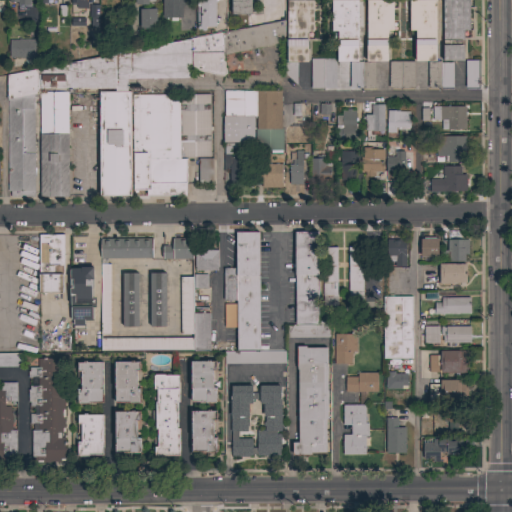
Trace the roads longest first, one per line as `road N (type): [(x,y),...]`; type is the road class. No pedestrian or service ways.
road 1 (tertiary): [(0,493),(511,486)]
road 2 (residential): [(0,215),(511,210)]
road 3 (residential): [(497,486),(495,0)]
